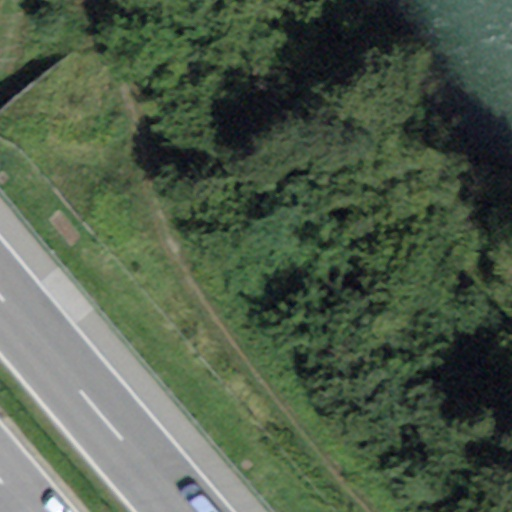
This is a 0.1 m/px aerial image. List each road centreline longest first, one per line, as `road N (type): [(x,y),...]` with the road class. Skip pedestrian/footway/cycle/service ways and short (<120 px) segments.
road 1 (track): [(365,511),(262,400),(74,0)]
road 2 (motorway): [(184,511),(0,301)]
